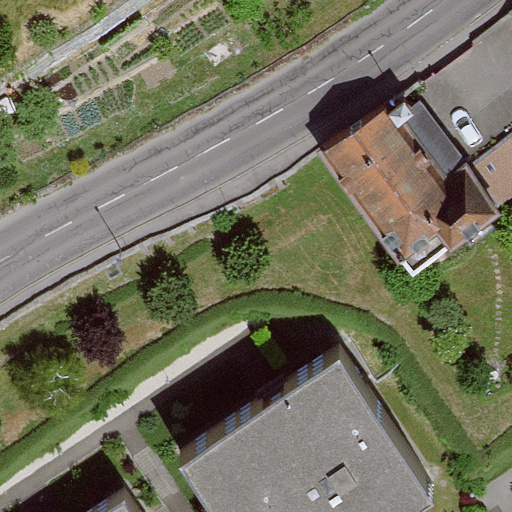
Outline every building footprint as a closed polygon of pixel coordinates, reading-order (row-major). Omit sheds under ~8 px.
[(485,184),(511,163),(511,127),(448,175),(401,113),(412,105),(404,93),(392,102),(389,100),(323,143),(415,264),(499,201),(485,184)] [(425,471),(427,470),(340,342),(179,450),(220,511),(392,511),(384,498),(425,471)] [(220,511),(179,450),(151,468),(180,511),(220,511)] [(180,511),(151,468),(126,486),(143,511),(180,511)] [(392,511),(406,511),(438,491),(425,471),(384,498),(392,511)] [(143,511),(126,486),(86,511),(143,511)]
